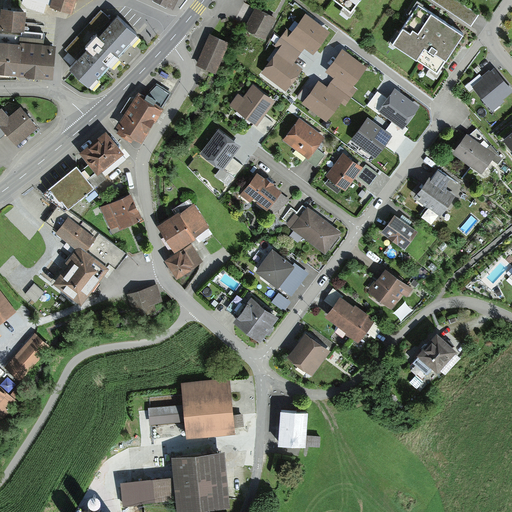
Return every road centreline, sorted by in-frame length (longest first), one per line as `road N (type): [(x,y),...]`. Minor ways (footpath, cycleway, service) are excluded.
road 1 (residential): [(260,363),(184,300),(159,268),(142,157),(186,78),(170,41)]
road 2 (residential): [(260,363),(301,392),(337,391),(439,302),(465,301),(511,320)]
road 3 (track): [(0,479),(70,363),(92,348),(166,334),(193,308)]
road 4 (residential): [(260,363),(358,227)]
road 5 (residential): [(240,511),(260,443),(260,363)]
road 6 (residential): [(358,227),(439,123),(441,108)]
road 7 (residential): [(250,146),(358,227)]
road 8 (residential): [(441,108),(341,34)]
